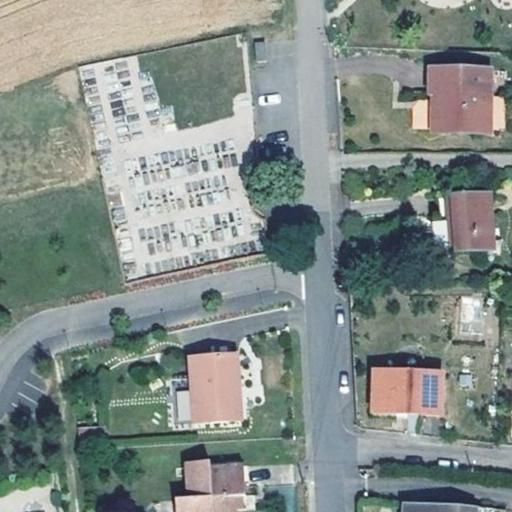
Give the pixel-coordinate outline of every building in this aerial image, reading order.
[(267,60),(265,42),(255,42),(257,61),(267,60)] [(488,71),(435,70),(434,92),(439,92),(438,109),(434,108),(433,131),(477,131),(478,110),(487,110),(488,71)] [(411,129),(426,129),(427,100),(412,99),(411,129)] [(487,131),(487,110),(478,110),(477,131),(487,131)] [(493,250),(491,224),(491,213),(489,194),(448,196),(449,213),(451,252),(481,250),(493,250)] [(449,213),(448,196),(438,197),(439,213),(449,213)] [(433,221),(435,240),(449,239),(447,220),(433,221)] [(493,250),(481,250),(482,261),(493,260),(493,250)] [(233,384),(239,383),(237,353),(189,357),(194,423),(235,421),(233,384)] [(376,372),(375,411),(439,413),(440,374),(376,372)] [(233,384),(235,421),(242,421),(239,383),(233,384)] [(78,430),(80,448),(108,447),(105,427),(78,430)] [(175,499),(175,511),(234,511),(234,509),(255,507),(253,494),(245,494),(244,465),(209,466),(209,462),(187,464),(188,499),(175,499)] [(475,511),(475,507),(405,502),(404,511),(475,511)]
